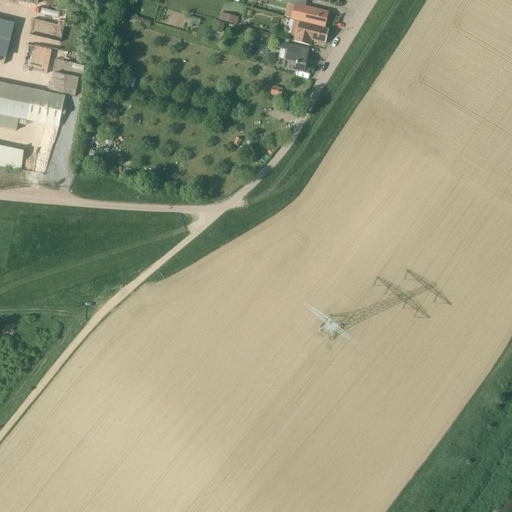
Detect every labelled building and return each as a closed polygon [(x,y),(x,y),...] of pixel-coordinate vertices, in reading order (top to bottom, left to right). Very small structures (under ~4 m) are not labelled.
[(328,13),(318,11),(294,5),(291,18),(325,27),(328,13)] [(239,18),(220,12),(218,20),(237,25),(239,18)] [(214,20),(211,31),(222,34),(225,23),(214,20)] [(329,29),(319,27),(293,21),(290,34),(295,35),(293,42),(310,46),(311,40),(326,43),(329,29)] [(0,61),(6,62),(11,38),(0,35),(0,61)] [(309,50),(299,47),(279,42),(278,49),(286,51),(285,60),(278,58),(277,61),(272,60),(271,65),(304,72),(306,63),(304,63),(305,58),(307,58),(305,57),(307,50),(308,50),(309,50)] [(50,72),(52,48),(27,45),(25,69),(50,72)] [(79,78),(55,73),(51,91),(76,96),(79,78)] [(34,89),(34,90),(0,83),(0,127),(17,131),(20,119),(59,128),(65,96),(34,89)] [(239,147),(242,140),(237,138),(234,145),(239,147)]
